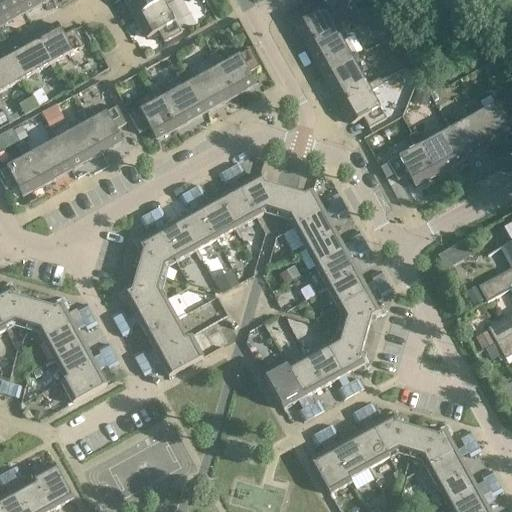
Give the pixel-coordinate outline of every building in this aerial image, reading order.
[(24,14),(16,0),(0,0),(0,29),(7,26),(6,24),(24,14)] [(54,0),(16,0),(24,14),(42,4),(43,6),(54,0)] [(125,0),(129,6),(127,7),(134,20),(169,0),(125,0)] [(178,0),(177,0),(169,0),(134,20),(141,32),(143,31),(147,39),(158,33),(163,43),(181,34),(166,7),(178,0)] [(299,34),(306,46),(348,23),(346,20),(334,27),(319,0),(317,0),(302,9),(307,19),(296,25),(301,33),(299,34)] [(355,20),(349,23),(354,32),(360,28),(355,20)] [(349,27),(348,23),(306,46),(313,58),(314,57),(324,75),(352,60),(338,33),(349,27)] [(64,37),(58,26),(50,31),(49,29),(37,36),(60,78),(63,76),(56,64),(84,49),(74,31),(64,37)] [(380,26),(373,30),(380,41),(387,38),(380,26)] [(60,78),(37,36),(25,42),(26,44),(8,54),(23,82),(50,67),(57,79),(60,78)] [(215,54),(212,56),(236,98),(248,91),(247,89),(255,85),(249,74),(260,68),(250,51),(222,66),(215,54)] [(0,94),(23,82),(8,54),(0,58),(0,110),(0,111),(3,109),(0,102),(0,94)] [(236,98),(212,56),(209,58),(216,70),(189,85),(205,112),(223,103),(224,105),(236,98)] [(396,58),(383,65),(389,74),(401,67),(396,58)] [(367,86),(352,60),(324,75),(334,93),(332,93),(339,106),(381,83),(379,79),(367,86)] [(493,63),(482,69),(486,75),(496,69),(493,63)] [(383,86),(381,83),(339,106),(346,118),(347,117),(352,125),(363,119),(369,130),(386,120),(371,93),(383,86)] [(205,112),(189,85),(163,99),(156,87),(153,89),(176,131),(188,124),(187,122),(205,112)] [(176,131),(153,89),(149,91),(156,103),(129,119),(138,136),(149,130),(155,140),(163,136),(164,138),(176,131)] [(41,90),(31,95),(38,106),(47,101),(41,90)] [(418,92),(414,103),(425,106),(429,95),(418,92)] [(475,101),(472,103),(495,145),(506,139),(506,137),(510,134),(511,133),(511,128),(508,121),(511,118),(511,103),(511,101),(509,98),(482,113),(475,101)] [(495,145),(472,103),(469,105),(475,117),(449,131),(464,160),(482,150),(483,151),(495,145)] [(55,106),(40,115),(46,125),(61,116),(55,106)] [(126,126),(117,109),(90,124),(83,111),(80,113),(102,155),(114,149),(113,146),(121,142),(116,132),(126,126)] [(102,155),(80,113),(76,115),(83,127),(57,142),(72,169),(89,160),(90,162),(102,155)] [(21,127),(13,131),(20,143),(27,138),(21,127)] [(11,131),(1,137),(7,148),(17,143),(11,131)] [(464,160),(449,131),(422,146),(415,134),(412,136),(435,178),(447,171),(447,169),(464,160)] [(435,178),(412,136),(408,138),(415,150),(388,165),(394,176),(397,182),(408,176),(414,188),(422,183),(423,184),(435,178)] [(72,169),(57,142),(30,157),(23,145),(20,147),(43,188),(55,182),(54,179),(72,169)] [(43,188),(20,147),(17,149),(23,160),(0,172),(0,183),(5,192),(16,188),(21,198),(30,193),(31,195),(43,188)] [(245,176),(239,165),(230,170),(236,181),(245,176)] [(388,165),(380,169),(386,180),(394,176),(388,165)] [(236,231),(257,219),(240,188),(236,181),(230,170),(218,177),(224,187),(229,185),(233,192),(219,200),(236,231)] [(264,186),(260,178),(240,188),(257,219),(264,216),(275,219),(289,223),(292,230),(324,212),(312,193),(304,197),(284,192),(264,186)] [(205,197),(199,187),(189,193),(216,243),(236,231),(219,200),(204,208),(200,200),(205,197)] [(216,243),(189,193),(179,199),(184,209),(189,206),(193,214),(179,222),(196,254),(216,243)] [(331,208),(342,203),(337,194),(326,199),(331,208)] [(331,208),(324,212),(292,230),(293,231),(304,251),(335,233),(328,219),(335,216),(337,219),(348,214),(342,203),(331,208)] [(148,216),(154,225),(158,233),(173,261),(176,265),(196,254),(179,222),(165,230),(160,222),(165,220),(160,209),(148,216)] [(148,216),(139,221),(145,231),(154,225),(148,216)] [(173,261),(158,233),(145,241),(143,237),(132,243),(135,248),(138,252),(137,256),(141,258),(137,273),(159,280),(163,267),(173,261)] [(364,244),(359,233),(348,239),(350,243),(343,247),(335,233),(304,251),(315,271),(364,244)] [(511,243),(467,268),(467,270),(504,249),(510,260),(511,263),(511,269),(493,280),(478,289),(487,305),(511,291),(511,290),(511,243)] [(370,254),(364,244),(315,271),(326,290),(357,273),(350,259),(357,255),(359,259),(370,254)] [(294,268),(280,276),(286,286),(300,278),(294,268)] [(159,280),(137,273),(132,288),(128,287),(127,291),(117,296),(123,306),(126,305),(133,317),(161,303),(155,293),(159,280)] [(342,309),(369,294),(377,290),(387,284),(380,273),(370,278),(373,283),(365,287),(357,273),(326,290),(338,312),(342,309)] [(231,274),(218,281),(225,293),(238,286),(231,274)] [(11,284),(0,290),(2,293),(0,294),(0,320),(4,328),(14,322),(27,326),(33,303),(18,299),(20,295),(16,294),(13,288),(11,284)] [(381,299),(392,294),(387,284),(377,290),(381,299)] [(281,289),(273,293),(276,298),(284,294),(281,289)] [(476,289),(466,295),(472,307),(483,301),(476,289)] [(376,308),(369,294),(342,309),(347,319),(344,333),(365,339),(370,323),(375,325),(376,321),(381,318),(385,316),(380,305),(376,308)] [(63,300),(59,302),(54,305),(50,304),(49,308),(33,303),(27,326),(40,330),(46,340),(74,325),(66,312),(69,310),(63,300)] [(145,338),(176,321),(165,301),(161,303),(133,317),(126,322),(116,327),(122,339),(133,333),(130,328),(137,324),(145,338)] [(82,321),(91,316),(86,306),(75,312),(82,321)] [(121,312),(111,318),(116,327),(126,322),(121,312)] [(82,321),(74,325),(46,340),(42,342),(53,362),(84,345),(77,331),(85,327),(88,332),(97,327),(91,316),(82,321)] [(511,316),(511,317),(487,330),(496,345),(511,336),(511,316)] [(187,340),(176,321),(145,338),(153,352),(145,356),(143,352),(133,358),(138,368),(187,340)] [(365,339),(344,333),(340,346),(330,351),(344,378),(358,371),(360,374),(370,369),(368,364),(365,359),(366,356),(361,354),(365,339)] [(488,333),(475,340),(481,352),(494,345),(488,333)] [(511,336),(496,345),(502,357),(504,361),(511,356),(511,336)] [(190,338),(187,340),(138,368),(144,379),(149,376),(154,373),(152,368),(160,364),(168,379),(203,360),(190,338)] [(92,359),(84,345),(53,362),(64,382),(114,356),(108,346),(98,351),(100,355),(92,359)] [(496,345),(485,351),(491,362),(502,357),(496,345)] [(338,392),(343,403),(355,396),(349,386),(344,378),(330,351),(328,348),(307,359),(324,389),(338,382),(343,389),(338,392)] [(119,366),(114,356),(64,382),(61,384),(72,406),(107,387),(99,372),(107,367),(109,372),(116,368),(119,366)] [(324,389),(307,359),(288,369),(314,419),(324,413),(319,402),(315,405),(310,397),(324,389)] [(286,366),(264,378),(283,412),(298,404),(302,412),(298,414),(300,419),(303,425),(314,419),(288,369),(286,366)] [(355,396),(364,391),(358,381),(349,386),(355,396)] [(0,395),(18,401),(21,389),(0,383),(0,395)] [(511,383),(495,393),(501,404),(511,398),(511,383)] [(363,410),(369,420),(377,416),(372,405),(363,410)] [(369,420),(363,410),(351,417),(357,427),(362,424),(366,432),(352,440),(370,470),(390,459),(387,455),(373,428),(369,420)] [(394,412),(383,418),(386,421),(373,428),(387,455),(397,450),(410,454),(417,431),(402,426),(403,422),(399,421),(396,416),(394,412)] [(35,413),(32,420),(40,423),(42,415),(35,413)] [(338,437),(332,427),(322,433),(351,481),(370,470),(352,440),(338,447),(334,440),(338,437)] [(447,427),(442,429),(438,432),(434,431),(432,436),(417,431),(410,454),(423,458),(429,468),(457,453),(449,439),(453,437),(447,427)] [(351,481),(322,433),(311,438),(317,449),(322,446),(326,454),(311,463),(330,497),(352,485),(351,481)] [(465,449),(475,443),(469,433),(459,439),(465,449)] [(475,443),(465,449),(457,453),(429,468),(425,470),(437,490),(468,473),(460,459),(468,455),(470,459),(481,454),(475,443)] [(54,511),(74,502),(55,467),(33,479),(35,482),(51,511),(54,511)] [(22,479),(16,469),(6,475),(26,511),(51,511),(35,482),(22,489),(17,482),(22,479)] [(497,483),(491,473),(481,478),(483,483),(475,487),(468,473),(437,490),(448,511),(497,483)] [(26,511),(6,475),(0,477),(0,487),(2,490),(6,488),(10,496),(0,501),(0,511),(26,511)] [(503,493),(497,483),(448,511),(489,511),(482,499),(490,494),(492,499),(503,493)]
